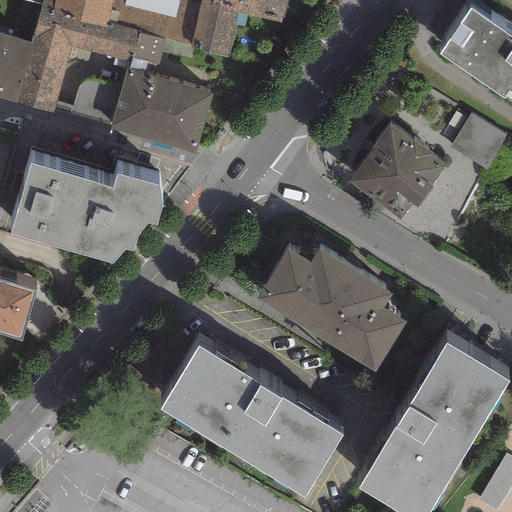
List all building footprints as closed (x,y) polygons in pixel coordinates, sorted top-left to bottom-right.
[(33,44),(17,104),(53,113),(70,46),(131,62),(132,59),(139,31),(107,23),(105,27),(51,14),(55,0),(53,0),(42,0),(30,44),(33,44)] [(107,23),(112,0),(54,0),(55,0),(51,14),(105,27),(107,23)] [(200,4),(182,0),(124,0),(124,1),(120,0),(112,0),(107,23),(139,31),(132,59),(158,65),(164,39),(189,45),(200,4)] [(227,57),(237,13),(281,23),(285,0),(200,0),(200,4),(189,45),(189,49),(227,57)] [(504,97),(511,102),(511,37),(470,8),(439,55),(502,99),(504,97)] [(0,34),(0,98),(17,104),(33,44),(30,44),(0,34)] [(110,123),(108,130),(194,154),(212,94),(125,69),(120,89),(110,123)] [(69,113),(110,123),(120,89),(95,82),(92,82),(87,82),(84,83),(81,84),(79,85),(69,113)] [(506,135),(469,113),(449,148),(486,169),(506,135)] [(430,186),(445,166),(388,124),(370,148),(372,149),(347,182),(399,221),(411,205),(417,209),(432,188),(430,186)] [(148,223),(155,225),(161,207),(158,186),(117,174),(112,189),(30,165),(10,235),(111,264),(124,250),(132,252),(137,235),(148,223)] [(309,263),(286,249),(255,299),(374,372),(405,322),(383,308),(391,294),(318,249),(309,263)] [(0,335),(21,342),(36,291),(0,281),(0,335)] [(428,511),(509,382),(446,344),(357,488),(396,511),(428,511)] [(303,498),(342,436),(197,347),(159,410),(303,498)] [(511,483),(511,458),(505,454),(478,499),(496,510),(511,483)]
